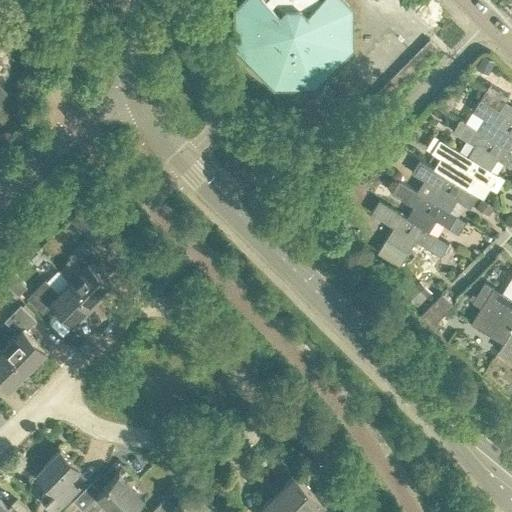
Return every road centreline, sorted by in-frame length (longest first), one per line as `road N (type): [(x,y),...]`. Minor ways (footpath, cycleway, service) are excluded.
road 1 (residential): [(51,394),(109,431),(216,451),(251,433),(259,417),(249,379),(177,311),(150,305),(124,316)]
road 2 (unclassified): [(423,399),(183,160),(139,99)]
road 3 (residential): [(0,195),(71,126),(139,99)]
road 4 (unclassified): [(423,399),(511,508)]
